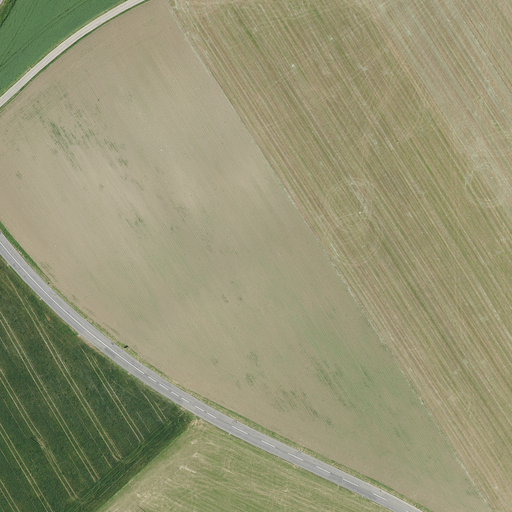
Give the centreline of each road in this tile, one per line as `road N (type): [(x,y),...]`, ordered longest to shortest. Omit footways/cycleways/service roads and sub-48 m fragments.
road 1 (tertiary): [(0,242),(51,300),(173,393),(408,511)]
road 2 (unclassified): [(139,0),(53,54),(0,104)]
